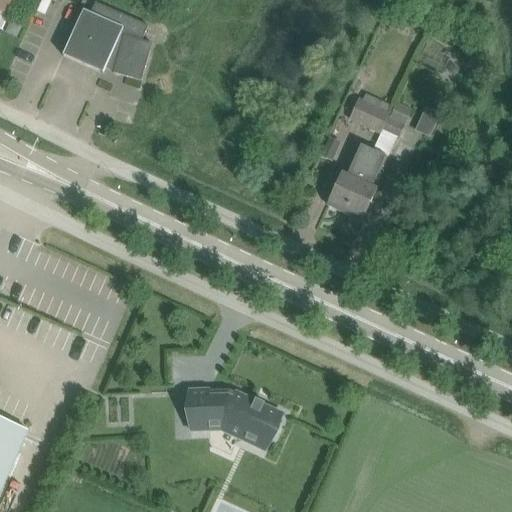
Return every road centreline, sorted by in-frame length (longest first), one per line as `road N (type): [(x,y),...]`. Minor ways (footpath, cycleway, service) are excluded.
road 1 (unclassified): [(511,425),(18,198)]
road 2 (primary): [(511,386),(57,176)]
road 3 (unclassified): [(511,347),(106,161)]
